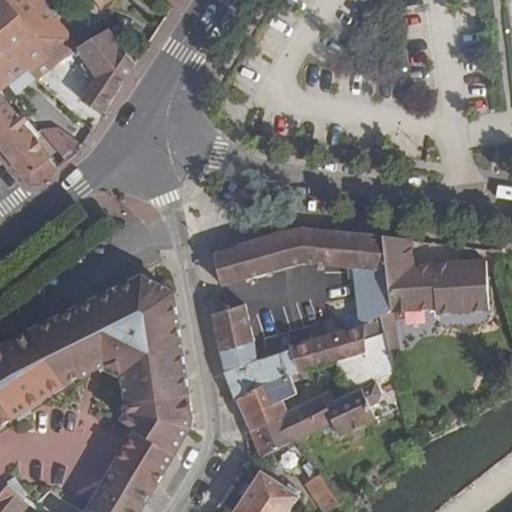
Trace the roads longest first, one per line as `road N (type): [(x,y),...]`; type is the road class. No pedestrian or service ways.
road 1 (residential): [(128,136),(177,221),(210,410),(199,465),(171,511)]
road 2 (residential): [(128,136),(511,209)]
road 3 (secondary): [(128,136),(212,0)]
road 4 (secondary): [(18,231),(79,188),(128,136)]
